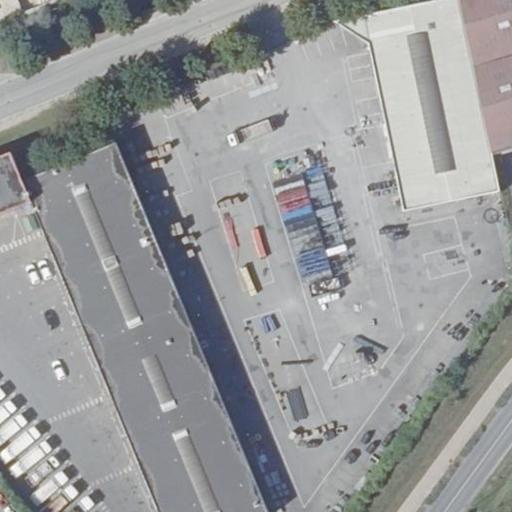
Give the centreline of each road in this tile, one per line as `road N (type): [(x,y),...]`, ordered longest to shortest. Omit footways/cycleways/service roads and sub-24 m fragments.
road 1 (unclassified): [(0,105),(258,0)]
road 2 (unknown): [(0,342),(123,511)]
